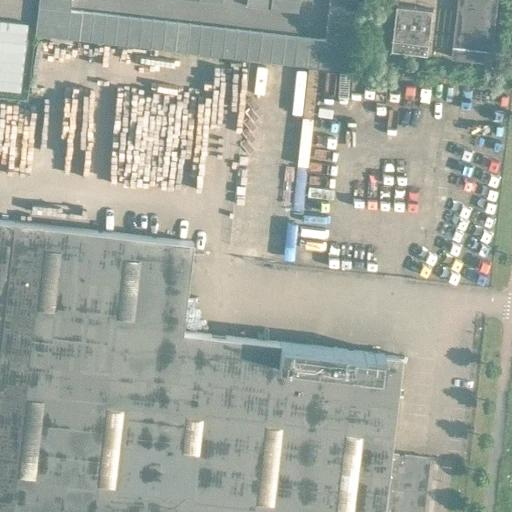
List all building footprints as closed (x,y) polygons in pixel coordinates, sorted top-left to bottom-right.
[(175,0),(175,6),(199,8),(200,0),(175,0)] [(200,0),(199,8),(223,11),(224,0),(200,0)] [(275,0),(274,5),(300,8),(301,0),(275,0)] [(332,0),(331,0),(330,12),(358,15),(360,3),(332,0)] [(460,0),(452,67),(491,72),(499,0),(460,0)] [(67,46),(71,18),(72,6),(41,2),(36,42),(67,46)] [(247,14),(273,17),(274,5),(249,2),(247,14)] [(274,5),(273,17),(299,20),(300,8),(274,5)] [(330,12),(329,24),(357,27),(358,15),(330,12)] [(398,13),(392,60),(428,64),(434,18),(398,13)] [(67,46),(80,47),(83,20),(71,18),(67,46)] [(80,47),(92,49),(95,21),(83,20),(80,47)] [(92,49),(104,50),(107,22),(95,21),(92,49)] [(104,50),(116,52),(119,24),(107,22),(104,50)] [(116,52),(128,53),(131,25),(119,24),(116,52)] [(329,24),(328,36),(355,39),(357,27),(329,24)] [(128,53),(140,54),(144,27),(131,25),(128,53)] [(140,54),(153,56),(156,28),(144,27),(140,54)] [(153,56),(165,57),(168,29),(156,28),(153,56)] [(165,57),(177,59),(180,31),(168,29),(165,57)] [(177,59),(189,60),(192,32),(180,31),(177,59)] [(189,60),(201,62),(204,34),(192,32),(189,60)] [(201,62),(213,63),(217,35),(204,34),(201,62)] [(213,63),(226,64),(229,37),(217,35),(213,63)] [(328,36),(326,48),(323,76),(351,79),(355,39),(328,36)] [(226,64),(238,66),(241,38),(229,37),(226,64)] [(238,66),(250,67),(253,39),(241,38),(238,66)] [(250,67),(262,69),(265,41),(253,39),(250,67)] [(262,69),(274,70),(277,42),(265,41),(262,69)] [(274,70),(286,71),(290,44),(277,42),(274,70)] [(286,71),(299,73),(302,45),(290,44),(286,71)] [(299,73),(311,74),(314,46),(302,45),(299,73)] [(311,74),(323,76),(326,48),(314,46),(311,74)] [(423,511),(429,466),(392,462),(404,364),(184,339),(194,250),(0,227),(0,511),(423,511)]
